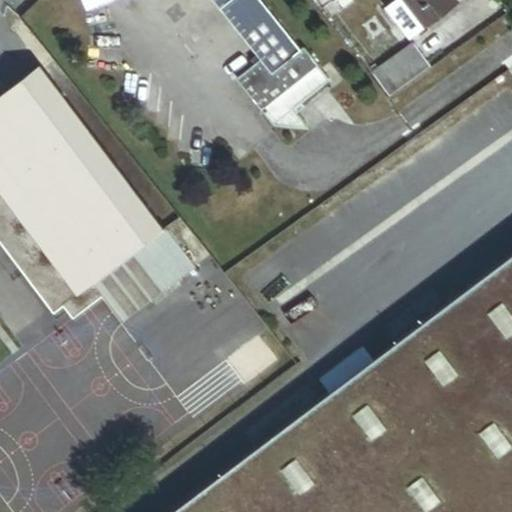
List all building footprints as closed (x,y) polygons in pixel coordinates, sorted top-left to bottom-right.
[(305,49),(265,0),(217,0),(264,57),(239,78),(265,109),(268,107),(322,63),(308,47),(305,49)] [(356,3),(353,0),(341,0),(336,4),(341,12),(345,10),(345,11),(356,3)] [(461,1),(460,0),(402,0),(424,29),(461,1)] [(416,46),(375,76),(392,99),(433,69),(416,46)] [(329,72),(322,63),(268,107),(270,109),(267,112),(277,124),(312,128),(296,108),(327,84),(322,78),(329,72)] [(44,70),(0,103),(0,233),(60,311),(66,307),(76,320),(105,297),(125,322),(197,267),(168,229),(167,230),(44,70)] [(511,511),(511,252),(371,360),(331,391),(171,511),(511,511)] [(320,377),(331,391),(371,360),(360,347),(320,377)]
